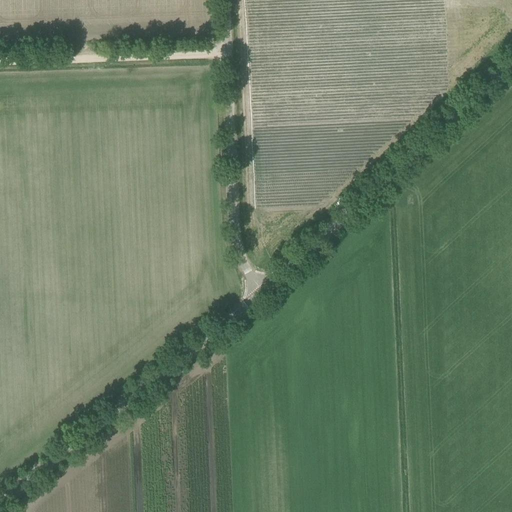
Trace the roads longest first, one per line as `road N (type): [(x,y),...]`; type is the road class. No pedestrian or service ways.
road 1 (tertiary): [(254,293),(511,61)]
road 2 (tertiary): [(0,498),(254,293)]
road 3 (unclassified): [(254,293),(236,248),(225,0)]
road 4 (track): [(0,62),(227,54)]
